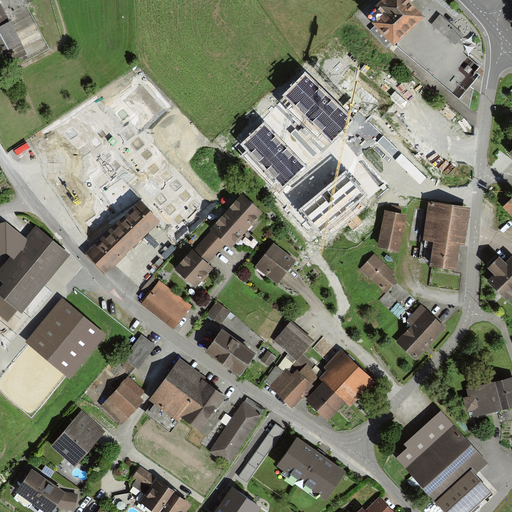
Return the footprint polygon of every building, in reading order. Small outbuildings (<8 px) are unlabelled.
[(404,0),(385,0),(376,9),(384,18),(374,28),(393,48),(423,20),(404,0)] [(0,6),(0,37),(8,53),(21,46),(0,6)] [(462,36),(440,16),(432,25),(454,45),(462,36)] [(23,46),(13,53),(18,61),(28,54),(23,46)] [(440,86),(463,101),(468,94),(473,97),(476,93),(464,85),(470,77),(475,80),(483,69),(464,56),(457,68),(449,62),(443,72),(447,75),(440,86)] [(351,121),(306,77),(287,96),(332,140),(351,121)] [(118,102),(94,124),(119,152),(167,109),(142,81),(118,102)] [(414,173),(451,137),(410,95),(373,131),(414,173)] [(45,146),(35,154),(80,221),(115,197),(93,164),(66,123),(41,139),(43,143),(45,146)] [(244,145),(283,186),(303,167),(264,126),(244,145)] [(464,164),(441,161),(439,184),(461,186),(464,164)] [(363,195),(346,175),(304,210),(320,230),(363,195)] [(242,197),(228,213),(247,231),(262,215),(242,197)] [(511,200),(503,209),(511,219),(511,200)] [(158,221),(140,202),(86,254),(104,273),(158,221)] [(429,270),(456,274),(460,246),(465,247),(471,209),(429,202),(422,243),(433,245),(429,270)] [(230,250),(247,231),(228,213),(211,233),(224,245),(230,250)] [(395,251),(402,216),(385,213),(378,248),(395,251)] [(17,312),(20,315),(69,256),(35,228),(25,239),(5,223),(0,225),(0,317),(7,323),(17,312)] [(211,233),(193,253),(206,265),(224,245),(211,233)] [(292,261),(271,246),(256,265),(277,281),(292,261)] [(212,271),(206,265),(193,253),(176,273),(196,290),(212,271)] [(370,257),(359,268),(383,290),(394,278),(370,257)] [(488,285),(506,302),(508,300),(511,303),(511,301),(511,258),(505,265),(500,260),(489,272),(495,278),(488,285)] [(192,307),(160,282),(142,304),(174,330),(192,307)] [(207,313),(220,323),(230,310),(217,300),(207,313)] [(104,337),(61,301),(26,344),(69,379),(104,337)] [(415,321),(396,342),(415,360),(445,326),(421,304),(410,316),(415,321)] [(290,320),(273,339),(288,352),(264,379),(293,404),(315,383),(313,380),(322,370),(303,351),(312,339),(290,320)] [(256,349),(223,324),(205,346),(240,371),(256,349)] [(157,347),(142,336),(124,359),(138,370),(157,347)] [(324,377),(306,397),(328,417),(345,399),(351,404),(358,396),(363,400),(379,382),(341,348),(325,365),(327,367),(320,374),(324,377)] [(276,355),(268,349),(260,359),(269,366),(276,355)] [(199,425),(225,391),(181,357),(151,395),(177,415),(181,411),(199,425)] [(468,409),(470,415),(476,413),(477,417),(494,413),(493,410),(511,404),(511,373),(466,385),(468,393),(463,395),(466,409),(468,409)] [(145,389),(129,375),(102,405),(120,421),(142,396),(140,395),(145,389)] [(262,412),(243,400),(210,450),(229,462),(262,412)] [(104,429),(81,408),(51,442),(74,462),(104,429)] [(404,444),(408,448),(395,459),(443,511),(472,511),(492,495),(475,476),(490,462),(442,410),(404,444)] [(239,476),(247,483),(287,431),(278,425),(239,476)] [(345,466),(297,433),(277,463),(325,496),(345,466)] [(15,487),(32,500),(50,476),(32,463),(15,487)] [(151,511),(186,511),(192,504),(176,493),(177,492),(140,466),(133,476),(137,479),(132,486),(144,495),(139,503),(151,511)] [(66,488),(50,476),(32,500),(49,511),(54,506),(64,491),(66,488)] [(254,511),(261,503),(232,483),(212,511),(254,511)] [(76,492),(64,491),(54,506),(74,508),(76,492)] [(395,511),(380,496),(367,509),(362,504),(352,511),(395,511)]
